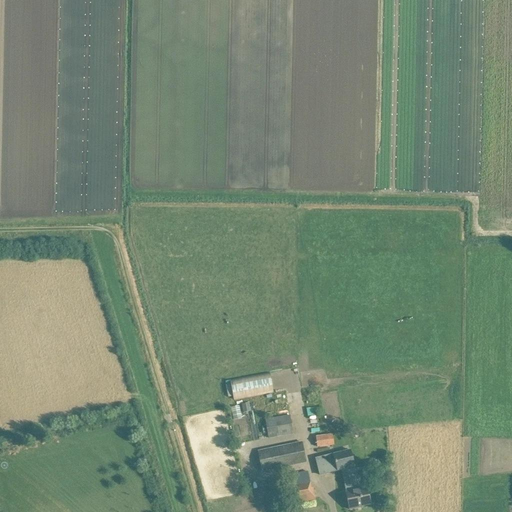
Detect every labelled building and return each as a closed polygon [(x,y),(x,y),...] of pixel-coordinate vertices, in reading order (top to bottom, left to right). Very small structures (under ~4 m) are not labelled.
[(230,382),(226,383),(226,386),(228,397),(233,396),(233,401),(273,393),(270,373),(230,380),(230,382)] [(290,415),(265,419),(269,438),(293,434),(290,415)] [(328,435),(316,436),(317,447),(329,445),(328,435)] [(302,442),(295,443),(282,446),(258,451),(262,472),(306,463),(302,442)] [(315,459),(319,475),(342,469),(347,468),(355,466),(351,450),(315,459)] [(377,461),(370,463),(372,469),(379,467),(377,461)] [(347,468),(342,469),(347,493),(346,493),(350,510),(362,507),(361,506),(370,504),(367,489),(355,491),(350,468),(347,468)] [(315,500),(314,493),(313,488),(311,489),(308,472),(286,477),(292,505),(315,500)]
